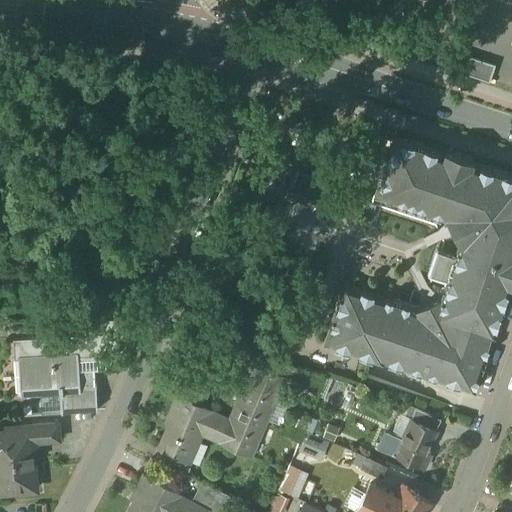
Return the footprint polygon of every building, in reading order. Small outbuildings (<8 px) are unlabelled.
[(493,67),(460,56),(455,72),(488,83),(493,67)] [(474,161),(445,151),(444,154),(394,138),(375,195),(446,218),(460,245),(443,297),(416,311),(345,287),(325,346),(382,365),(383,363),(474,393),(490,345),(488,344),(492,334),(494,335),(510,285),(511,285),(511,176),(473,163),(474,161)] [(324,185),(300,171),(288,192),(312,206),(324,185)] [(122,320),(99,320),(99,328),(99,334),(119,333),(123,332),(122,320)] [(99,328),(81,329),(82,336),(55,338),(55,353),(61,352),(61,357),(74,357),(74,358),(95,356),(95,360),(114,359),(114,346),(120,345),(119,333),(99,334),(99,328)] [(212,340),(189,332),(182,354),(205,362),(212,340)] [(61,352),(55,353),(55,338),(13,340),(14,360),(30,359),(33,391),(31,391),(31,392),(60,390),(60,396),(63,395),(63,390),(76,389),(76,388),(75,371),(74,358),(74,357),(61,357),(61,352)] [(382,365),(325,346),(319,365),(366,381),(371,364),(473,397),(474,393),(383,363),(382,365)] [(308,371),(259,355),(255,365),(284,377),(284,378),(302,386),(308,371)] [(255,365),(230,421),(229,421),(220,441),(221,442),(220,444),(250,456),(284,378),(284,377),(255,365)] [(98,369),(75,371),(76,388),(99,387),(98,369)] [(189,373),(169,419),(172,421),(159,450),(188,463),(200,433),(220,441),(229,421),(211,413),(211,411),(199,405),(200,402),(202,403),(211,383),(189,373)] [(438,419),(406,405),(401,417),(410,421),(411,419),(433,429),(438,419)] [(410,421),(402,440),(385,432),(378,449),(379,449),(380,449),(425,470),(432,455),(427,453),(436,431),(433,429),(411,419),(410,421)] [(58,425),(10,428),(10,432),(0,433),(0,493),(36,491),(32,443),(59,441),(58,425)] [(322,460),(330,442),(307,432),(299,450),(322,460)] [(188,463),(159,450),(154,462),(184,475),(188,463)] [(386,467),(366,458),(360,470),(381,479),(386,467)] [(283,511),(291,493),(298,496),(308,471),(290,464),(270,511),(283,511)] [(180,494),(143,476),(131,500),(135,502),(129,511),(206,511),(207,511),(191,503),(179,496),(180,494)] [(224,511),(232,497),(201,483),(191,503),(207,511),(224,511)] [(403,485),(392,500),(370,485),(357,511),(424,511),(430,504),(403,485)]
